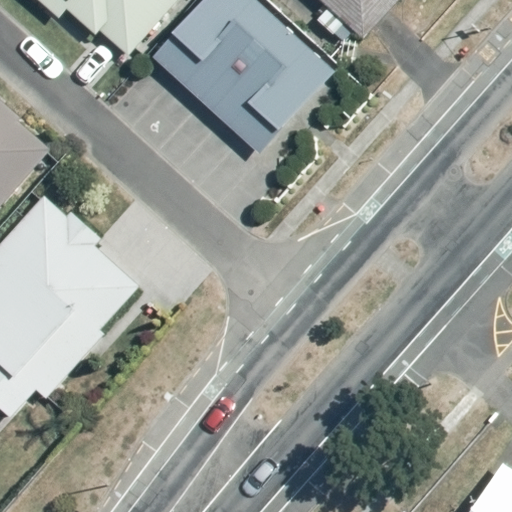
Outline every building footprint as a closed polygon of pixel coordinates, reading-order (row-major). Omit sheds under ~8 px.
[(36,0),(60,22),(68,13),(96,39),(102,32),(127,56),(179,0),(36,0)] [(336,71),(256,0),(206,0),(153,59),(258,153),(276,134),(285,142),(319,105),(311,98),(336,71)] [(316,0),(367,46),(408,0),(316,0)] [(0,209),(49,153),(0,110),(0,209)] [(156,295),(47,197),(0,248),(0,408),(15,422),(41,393),(49,400),(97,347),(103,352),(156,295)] [(511,511),(511,468),(503,462),(470,511),(511,511)]
